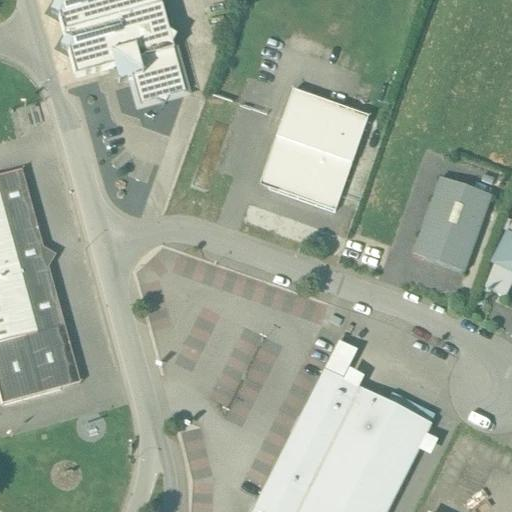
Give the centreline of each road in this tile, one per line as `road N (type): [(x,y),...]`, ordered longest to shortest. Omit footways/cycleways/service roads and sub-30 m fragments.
road 1 (unclassified): [(498,389),(486,357),(336,277),(192,230),(149,228),(103,242)]
road 2 (unclassified): [(150,511),(162,467),(103,242)]
road 3 (unclassified): [(103,242),(43,54)]
